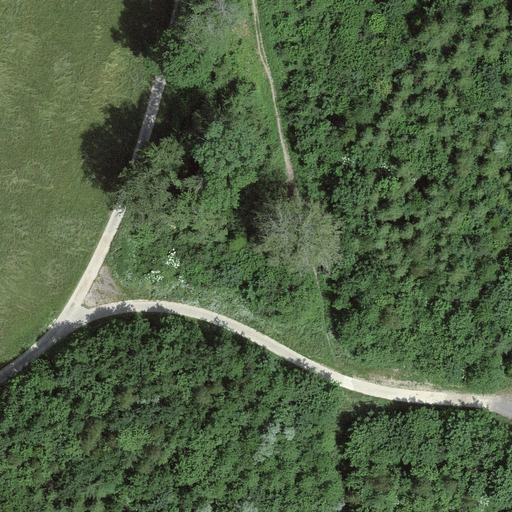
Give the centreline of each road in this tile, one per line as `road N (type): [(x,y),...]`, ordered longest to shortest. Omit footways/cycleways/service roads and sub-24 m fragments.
road 1 (track): [(511,410),(372,379),(231,319),(179,308),(122,304),(71,324)]
road 2 (track): [(71,324),(122,190),(175,0)]
